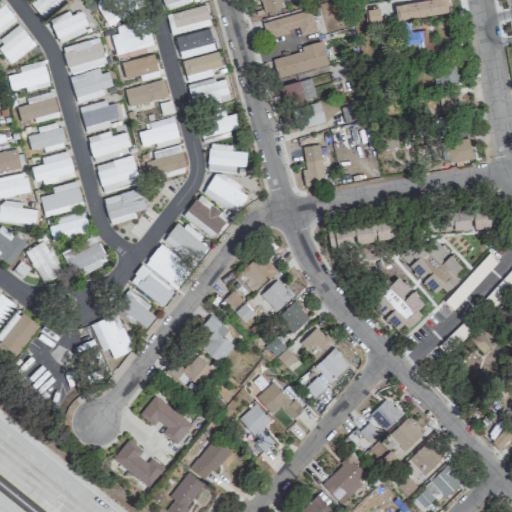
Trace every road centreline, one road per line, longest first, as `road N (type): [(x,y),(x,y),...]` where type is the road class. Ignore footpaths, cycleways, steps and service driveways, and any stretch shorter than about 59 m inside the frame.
road 1 (residential): [(226,0),(277,187),(305,257),(345,315),(511,491)]
road 2 (residential): [(93,425),(256,217),(511,170)]
road 3 (residential): [(79,322),(115,287),(193,177),(148,0)]
road 4 (residential): [(13,0),(52,53),(97,218),(133,257)]
road 5 (residential): [(246,511),(384,357)]
road 6 (residential): [(476,0),(511,177)]
